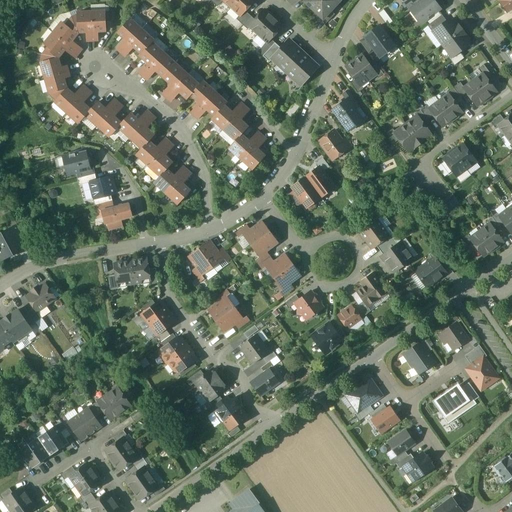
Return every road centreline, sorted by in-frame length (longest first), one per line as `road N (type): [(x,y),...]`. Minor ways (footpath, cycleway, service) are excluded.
road 1 (residential): [(162,241),(167,292),(210,358),(242,377),(249,402),(272,427)]
road 2 (residential): [(211,228),(205,175),(190,143),(144,96),(82,60)]
road 3 (residential): [(372,356),(511,257)]
road 4 (residential): [(162,241),(71,254),(0,287)]
road 5 (residential): [(334,55),(294,156),(263,198)]
road 6 (residential): [(511,94),(414,167),(433,191)]
road 7 (residential): [(153,511),(272,427)]
road 8 (residential): [(310,252),(323,239),(342,239),(357,267),(345,283),(325,285),(310,272),(309,258)]
road 9 (residential): [(372,356),(441,459)]
road 10 (residential): [(272,427),(372,356)]
